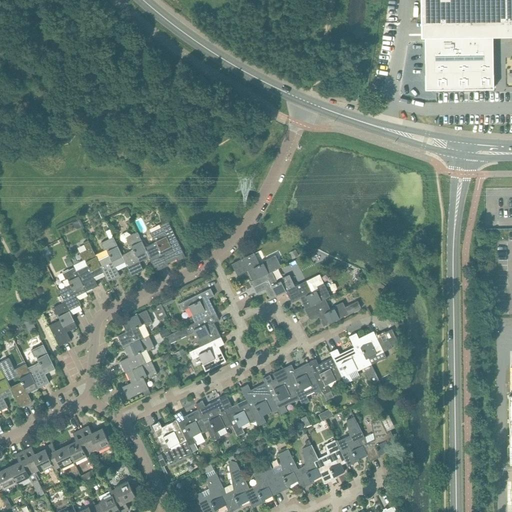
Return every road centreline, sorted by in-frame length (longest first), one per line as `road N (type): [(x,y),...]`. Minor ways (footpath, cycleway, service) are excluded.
road 1 (tertiary): [(456,511),(452,260),(463,156)]
road 2 (residential): [(88,399),(98,319),(213,257)]
road 3 (tertiary): [(305,102),(237,68),(143,0)]
road 4 (residential): [(213,257),(243,232),(305,102)]
road 5 (residential): [(118,420),(250,365)]
road 6 (tertiary): [(345,118),(463,156)]
road 7 (tertiary): [(464,141),(345,118)]
